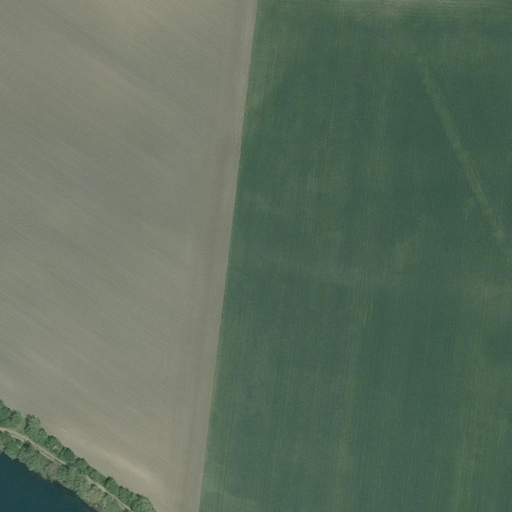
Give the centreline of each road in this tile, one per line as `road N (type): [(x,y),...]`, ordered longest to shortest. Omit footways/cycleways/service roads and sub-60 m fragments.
road 1 (track): [(250,0),(192,511)]
road 2 (track): [(128,511),(45,451),(0,434)]
